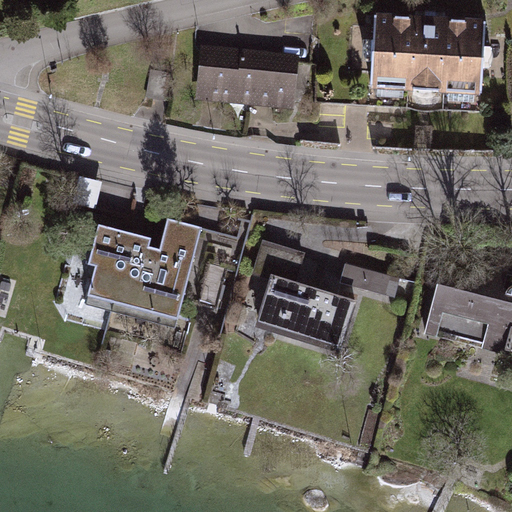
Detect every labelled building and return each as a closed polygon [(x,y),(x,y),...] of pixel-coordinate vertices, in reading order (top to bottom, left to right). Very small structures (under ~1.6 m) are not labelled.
[(377,15),(371,101),(484,108),(490,22),(377,15)] [(204,51),(198,104),(296,115),(303,62),(204,51)] [(172,75),(152,72),(147,99),(167,102),(172,75)] [(114,232),(92,321),(188,344),(215,230),(174,221),(168,245),(114,232)] [(306,282),(314,256),(270,243),(261,272),(283,278),(268,329),(355,354),(370,300),(306,282)] [(436,341),(511,358),(511,274),(455,261),(436,341)] [(353,267),(348,288),(398,300),(403,279),(353,267)]
